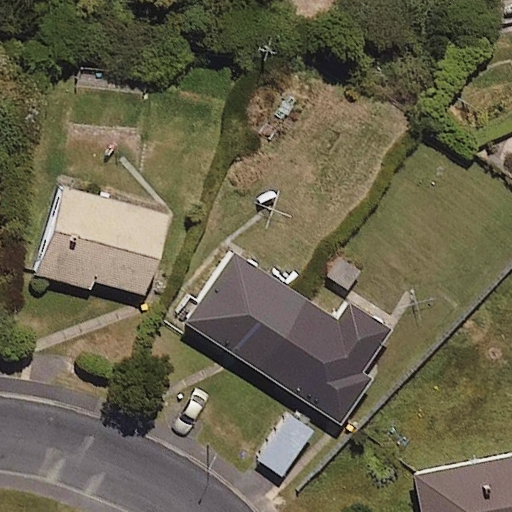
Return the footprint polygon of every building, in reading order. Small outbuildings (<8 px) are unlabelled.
[(511,58),(509,58),(502,57),(494,58),(487,62),(482,67),(479,74),(478,82),(479,90),(483,97),(488,102),(495,105),(503,106),(511,105),(511,103),(511,58)] [(159,202),(52,174),(28,267),(84,281),(86,273),(137,287),(159,202)] [(328,310),(222,241),(176,311),(348,423),(377,378),(354,363),(384,318),(341,290),(328,310)] [(307,425),(283,409),(252,453),(277,469),(307,425)] [(511,511),(511,447),(413,466),(421,511),(511,511)]
